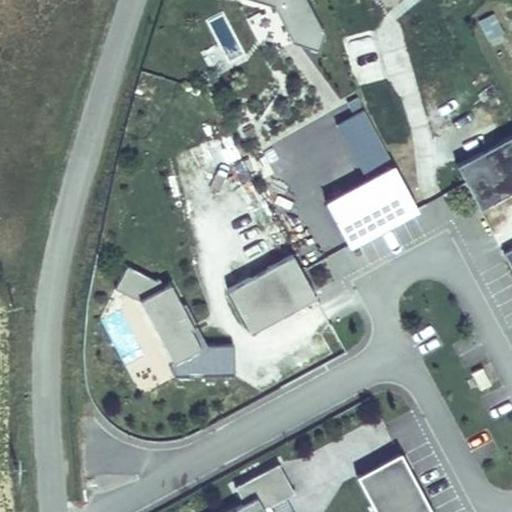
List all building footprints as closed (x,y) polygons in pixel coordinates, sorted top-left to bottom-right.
[(324,34),(305,0),(253,0),(273,6),(292,43),(319,51),(324,34)] [(493,14),(478,22),(488,40),(503,32),(493,14)] [(511,134),(455,165),(478,209),(511,191),(511,134)] [(347,247),(417,210),(391,163),(322,200),(347,247)] [(511,249),(503,254),(511,272),(511,249)] [(247,334),(314,299),(291,255),(224,291),(247,334)] [(137,299),(171,362),(166,364),(173,376),(233,375),(232,345),(197,345),(189,330),(193,328),(169,283),(165,285),(125,267),(115,290),(137,299)] [(430,511),(398,452),(354,476),(373,511),(430,511)] [(262,511),(262,510),(293,494),(277,464),(233,486),(243,504),(228,511),(262,511)]
